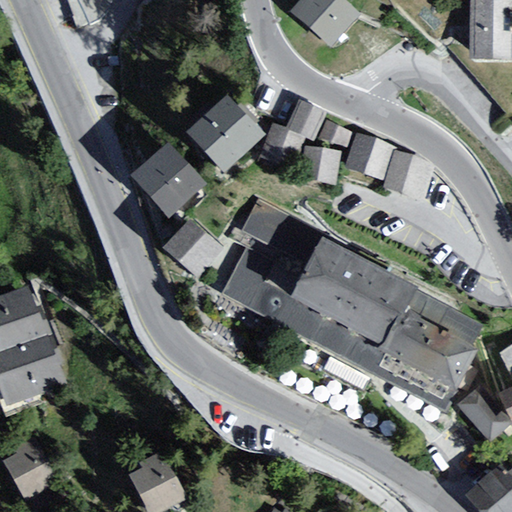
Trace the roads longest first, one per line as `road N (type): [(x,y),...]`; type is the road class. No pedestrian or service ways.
road 1 (tertiary): [(25,0),(162,326),(197,360),(288,411)]
road 2 (tertiary): [(511,258),(455,160),(416,128),(348,103)]
road 3 (residential): [(348,103),(406,69),(442,80),(511,163)]
road 4 (tertiary): [(288,411),(400,471),(453,511)]
road 5 (residential): [(288,411),(282,446),(357,479),(397,511)]
road 6 (tertiary): [(348,103),(285,66),(254,0)]
